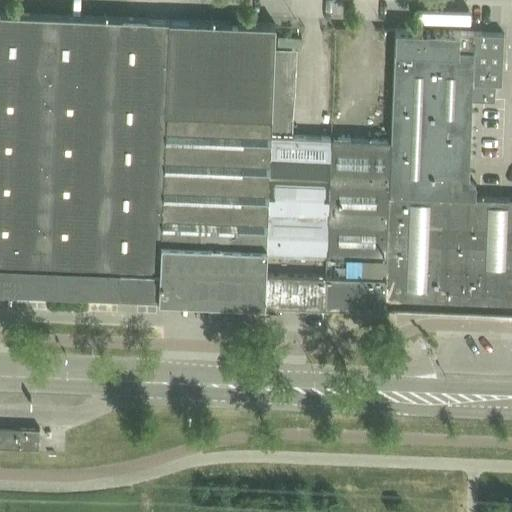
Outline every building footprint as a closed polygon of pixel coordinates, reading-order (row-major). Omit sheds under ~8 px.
[(0,288),(59,291),(60,266),(40,265),(40,209),(48,14),(0,11),(0,288)] [(159,295),(159,286),(162,209),(168,19),(48,14),(40,209),(40,265),(60,266),(59,291),(159,295)] [(159,286),(159,295),(262,299),(263,299),(264,290),(267,211),(270,134),(275,23),(238,21),(229,21),(191,19),(168,19),(162,209),(159,286)] [(386,302),(511,306),(511,197),(475,196),(476,175),(468,174),(471,98),(494,99),(495,82),(501,82),(503,32),(479,31),(479,48),(458,47),(459,30),(395,28),(390,139),(384,304),(386,304),(386,302)] [(479,48),(479,31),(459,30),(458,47),(479,48)] [(267,211),(326,213),(330,136),(270,134),(267,211)] [(380,304),(384,304),(390,139),(330,136),(326,213),(323,302),(326,302),(326,301),(343,301),(343,302),(344,302),(344,301),(359,302),(359,303),(362,303),(362,302),(380,303),(380,304)] [(321,302),(323,302),(326,213),(267,211),(263,299),(270,299),(270,298),(287,298),(286,300),(287,300),(287,298),(304,299),(304,301),(305,301),(305,299),(321,300),(321,302)] [(0,444),(39,446),(40,426),(0,424),(0,444)]
